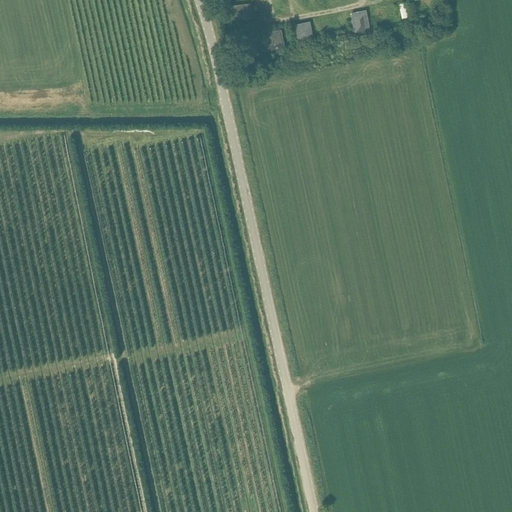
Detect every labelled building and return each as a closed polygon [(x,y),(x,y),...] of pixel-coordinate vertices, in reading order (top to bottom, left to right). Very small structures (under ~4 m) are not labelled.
[(405,3),(399,5),(404,25),(409,24),(405,3)] [(251,4),(229,7),(231,21),(252,18),(251,4)] [(358,33),(370,31),(366,11),(351,14),(352,15),(355,34),(358,33)] [(352,15),(339,18),(343,38),(358,35),(358,33),(355,34),(352,15)] [(309,22),(294,26),(300,46),(314,42),(309,22)] [(285,52),(281,31),(267,34),(271,55),(285,52)]
